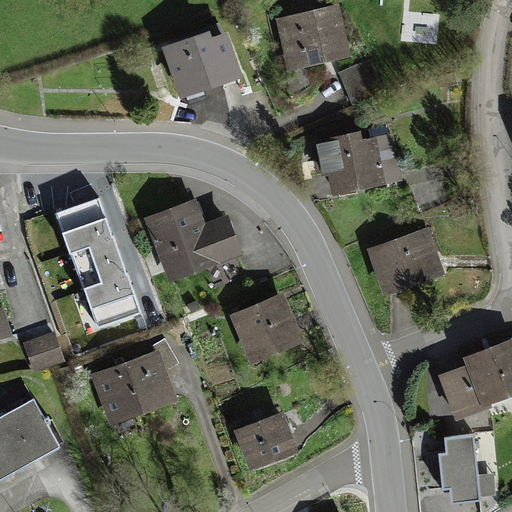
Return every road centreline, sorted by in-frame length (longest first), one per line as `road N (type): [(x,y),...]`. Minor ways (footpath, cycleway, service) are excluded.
road 1 (residential): [(0,144),(173,151),(259,185),(300,230),(361,367)]
road 2 (residential): [(511,265),(493,181),(486,63),(505,0)]
road 3 (residential): [(361,367),(511,306)]
road 4 (residential): [(385,456),(347,465),(260,511)]
